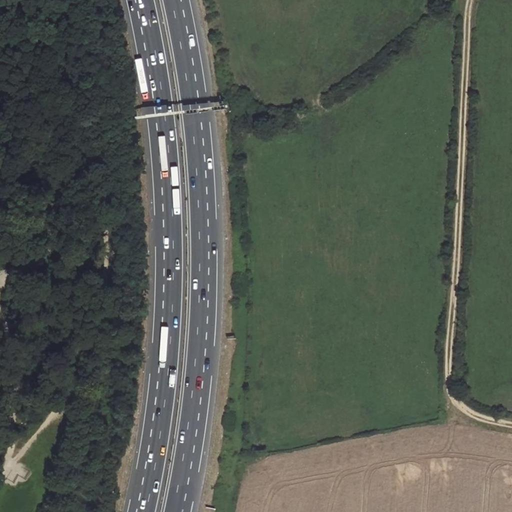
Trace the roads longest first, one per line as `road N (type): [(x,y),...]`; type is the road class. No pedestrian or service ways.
road 1 (motorway): [(172,511),(192,392),(199,241),(193,128),(171,0)]
road 2 (motorway): [(144,0),(161,90),(173,255),(167,382),(146,511)]
road 3 (track): [(511,424),(465,410),(452,396),(448,369),(469,0)]
